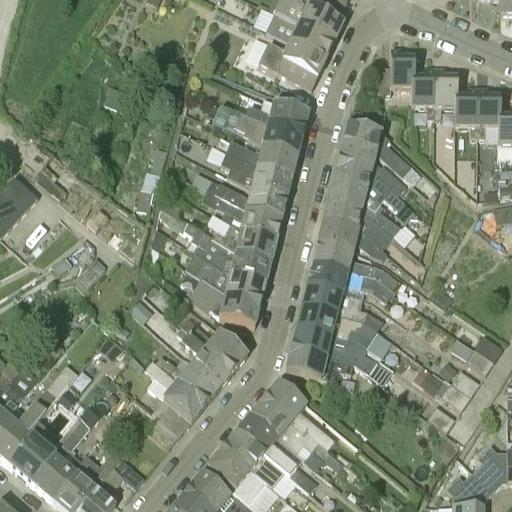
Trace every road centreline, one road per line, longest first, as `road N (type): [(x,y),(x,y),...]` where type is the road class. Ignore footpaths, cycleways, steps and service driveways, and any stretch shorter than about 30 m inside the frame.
road 1 (residential): [(146,511),(265,368),(337,85),(358,36),(392,14)]
road 2 (residential): [(511,62),(392,14)]
